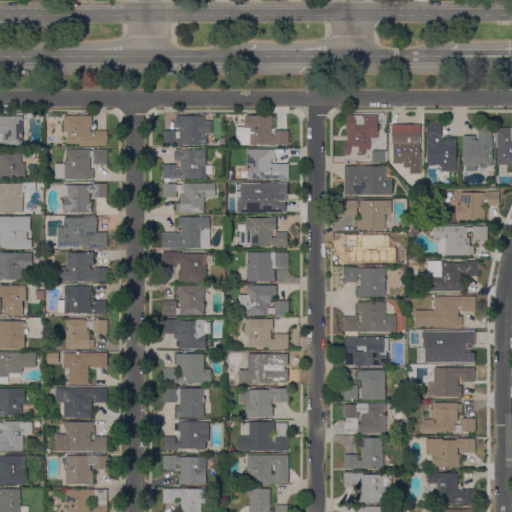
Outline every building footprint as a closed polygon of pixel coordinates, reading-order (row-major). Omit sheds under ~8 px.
[(0,116),(23,117),(23,145),(2,145),(2,135),(0,135),(0,116)] [(92,116),(92,126),(90,126),(90,132),(93,132),(93,131),(108,131),(108,146),(79,146),(79,144),(67,144),(61,144),(61,131),(64,131),(64,116),(92,116)] [(162,145),(162,130),(179,131),(179,127),(176,127),(176,116),(204,116),(204,122),(209,122),(210,122),(210,133),(209,133),(204,133),(204,145),(162,145)] [(246,117),(246,116),(273,116),(273,125),(271,125),(271,135),(274,135),(274,130),(288,130),(288,146),(284,146),(284,147),(256,147),(256,145),(236,145),(236,127),(245,127),(245,117),(246,117)] [(378,116),(378,138),(370,138),(370,150),(365,150),(365,155),(357,155),(357,156),(344,156),(344,142),(347,142),(347,133),(346,132),(346,116),(378,116)] [(388,126),(392,126),(392,125),(407,125),(407,124),(411,124),(411,125),(421,125),(420,168),(405,168),(405,164),(393,164),(393,158),(389,158),(389,151),(393,151),(393,144),(388,144),(388,126)] [(428,125),(441,125),(441,138),(441,142),(445,142),(445,139),(456,139),(456,171),(441,171),(441,166),(428,166),(428,125)] [(492,125),(492,136),(495,136),(495,147),(492,147),(492,166),(477,166),(477,170),(474,172),(467,172),(467,166),(463,166),(463,143),(464,143),(464,138),(472,138),(472,142),(475,142),(475,137),(478,137),(478,125),(492,125)] [(511,165),(497,165),(497,131),(511,131),(511,165)] [(90,149),(90,151),(93,151),(93,149),(107,149),(107,164),(93,164),(93,157),(90,157),(90,169),(94,169),(94,179),(90,179),(67,179),(66,179),(55,179),(55,164),(66,164),(66,149),(90,149)] [(247,179),(247,149),(271,149),(271,150),(275,150),(275,159),(271,159),(271,166),(275,166),(275,164),(288,164),(288,178),(247,179)] [(0,180),(0,150),(21,150),(21,163),(25,163),(25,180),(0,180)] [(206,164),(206,178),(171,179),(171,181),(164,181),(164,179),(162,179),(162,164),(176,164),(176,168),(180,168),(180,160),(175,160),(175,150),(206,150),(206,164)] [(388,151),(388,163),(372,163),(372,151),(388,151)] [(385,166),(385,179),(392,179),(392,194),(344,195),(344,166),(385,166)] [(215,183),(215,196),(204,196),(204,213),(180,213),(180,212),(176,212),(176,203),(180,203),(180,194),(183,194),(183,190),(176,190),(176,197),(163,197),(162,184),(164,184),(164,182),(169,182),(169,184),(177,184),(177,185),(183,185),(183,183),(215,183)] [(288,183),(288,198),(275,198),(275,191),(271,191),(271,203),(275,203),(275,212),(272,212),(272,213),(247,213),(247,212),(242,212),(242,195),(247,195),(247,189),(246,189),(246,185),(247,185),(247,183),(271,183),(271,184),(273,184),(273,183),(288,183)] [(23,212),(0,212),(0,184),(23,184),(23,212)] [(93,185),(93,184),(107,184),(107,198),(93,198),(93,193),(90,193),(90,202),(91,202),(91,212),(64,212),(64,185),(93,185)] [(405,193),(411,189),(414,194),(408,198),(405,193)] [(457,204),(460,204),(460,193),(486,192),(499,192),(499,205),(498,205),(498,206),(489,206),(489,205),(488,205),(488,200),(482,200),(483,210),(485,210),(485,219),(458,220),(457,204)] [(414,194),(417,198),(411,202),(408,198),(414,194)] [(391,200),(391,214),(385,214),(385,230),(357,230),(357,219),(361,219),(361,208),(357,208),(357,215),(344,215),(344,200),(358,200),(358,201),(361,201),(361,200),(391,200)] [(0,216),(5,216),(30,217),(30,232),(27,232),(27,239),(32,239),(32,249),(0,248),(0,216)] [(107,247),(88,247),(88,246),(58,246),(58,227),(63,227),(63,218),(85,218),(85,216),(96,216),(96,217),(97,217),(97,227),(96,227),(96,233),(107,233),(107,247)] [(210,217),(210,229),(201,229),(201,234),(202,234),(208,234),(208,248),(163,248),(163,233),(176,233),(176,234),(182,234),(182,227),(178,227),(178,217),(210,217)] [(276,217),(276,230),(271,230),(271,237),(276,237),(276,232),(287,232),(287,246),(274,246),(274,245),(269,245),(269,247),(261,247),(261,244),(239,244),(239,231),(246,231),(246,217),(276,217)] [(413,240),(407,234),(415,226),(421,232),(413,240)] [(465,226),(465,227),(473,228),(473,226),(487,226),(487,240),(473,240),(473,232),(467,232),(467,237),(469,237),(469,246),(474,246),(473,254),(470,254),(470,256),(446,256),(446,251),(440,251),(440,238),(433,238),(433,226),(465,226)] [(387,234),(387,250),(383,250),(383,262),(358,262),(358,263),(344,263),(344,249),(358,249),(358,254),(361,254),(361,244),(360,244),(360,234),(387,234)] [(93,252),(93,266),(90,266),(90,269),(94,269),(94,267),(107,267),(107,280),(55,281),(55,268),(67,268),(66,253),(93,252)] [(206,281),(178,282),(178,271),(180,271),(180,263),(176,263),(176,267),(163,267),(163,252),(181,252),(181,254),(206,254),(206,281)] [(289,266),(275,266),(275,265),(271,265),(272,270),(275,270),(275,281),(247,281),(247,252),(289,252),(289,266)] [(32,268),(22,268),(22,279),(0,279),(0,253),(32,253),(32,268)] [(445,263),(465,263),(465,261),(479,261),(479,276),(465,276),(465,271),(462,271),(462,278),(464,278),(464,291),(427,291),(427,277),(419,277),(419,269),(424,269),(424,261),(428,261),(445,261),(445,263)] [(385,268),(385,297),(357,297),(357,287),(360,287),(360,275),(357,275),(357,282),(344,282),(344,268),(385,268)] [(180,316),(180,314),(176,314),(176,315),(163,316),(162,301),(176,300),(176,308),(180,308),(180,295),(176,295),(176,286),(180,286),(180,285),(204,285),(204,315),(180,316)] [(277,285),(277,298),(273,298),(273,300),(271,300),(271,303),(268,303),(268,308),(275,308),(275,301),(289,301),(289,314),(282,314),(282,316),(276,316),(276,314),(275,314),(275,313),(266,313),(266,315),(239,315),(239,295),(241,295),(241,286),(247,286),(247,285),(277,285)] [(0,286),(25,286),(25,301),(23,301),(23,315),(0,315),(0,286)] [(64,312),(58,312),(58,300),(64,300),(64,286),(92,286),(92,295),(90,295),(90,306),(94,306),(94,300),(106,301),(106,314),(93,314),(93,313),(64,313),(64,312)] [(415,326),(415,311),(434,311),(434,296),(476,296),(476,312),(462,312),(462,310),(459,310),(459,317),(462,317),(462,326),(415,326)] [(385,315),(396,315),(396,332),(358,332),(358,335),(346,335),(346,332),(344,332),(344,317),(358,317),(358,319),(361,319),(361,312),(357,312),(357,302),(385,302),(385,315)] [(66,319),(85,319),(85,321),(93,321),(93,320),(107,320),(107,333),(94,333),(94,327),(88,327),(88,331),(90,331),(90,339),(94,339),(94,349),(66,349),(66,319)] [(179,348),(179,340),(174,338),(174,333),(163,333),(163,320),(183,320),(183,321),(196,321),(196,320),(206,319),(206,322),(211,322),(211,334),(206,334),(206,349),(179,348)] [(273,319),(273,329),(271,329),(271,339),(275,339),(275,334),(289,334),(289,349),(268,349),(268,347),(249,347),(249,335),(244,335),(245,319),(273,319)] [(25,349),(0,349),(0,321),(25,321),(25,349)] [(460,333),(460,342),(458,342),(458,352),(461,352),(462,347),(476,347),(476,361),(463,361),(463,362),(455,362),(455,360),(443,360),(443,362),(426,362),(426,346),(432,346),(432,332),(460,333)] [(355,365),(345,365),(345,362),(344,362),(343,352),(345,352),(345,337),(383,337),(384,338),(388,338),(389,352),(386,352),(387,366),(382,366),(382,365),(362,365),(362,366),(355,366),(355,365)] [(0,353),(35,353),(35,366),(22,366),(22,373),(9,373),(9,377),(0,377),(0,353)] [(107,353),(107,368),(94,368),(94,365),(88,365),(89,384),(69,384),(69,379),(64,379),(64,368),(54,368),(54,355),(63,355),(63,353),(107,353)] [(204,369),(211,369),(211,383),(163,383),(163,368),(176,368),(176,376),(180,376),(180,364),(176,364),(176,354),(204,354),(204,369)] [(276,354),(276,364),(272,364),(272,375),(275,375),(275,368),(288,368),(288,383),(287,383),(287,385),(281,385),(281,383),(238,383),(238,369),(247,369),(247,354),(276,354)] [(434,368),(476,368),(476,382),(462,382),(462,377),(458,377),(458,386),(462,386),(462,397),(434,397),(434,396),(434,368)] [(362,380),(358,380),(358,371),(361,371),(361,370),(385,370),(385,400),(362,400),(362,380)] [(358,400),(344,400),(344,385),(358,385),(358,399),(358,400)] [(56,400),(56,388),(108,388),(108,403),(94,403),(94,401),(91,401),(91,418),(64,418),(64,404),(56,400)] [(163,388),(177,388),(177,389),(180,389),(180,388),(204,388),(204,389),(209,389),(209,395),(204,395),(204,417),(177,417),(177,406),(180,406),(180,402),(177,402),(163,402),(163,388)] [(289,388),(289,402),(274,402),(274,397),(271,397),(271,407),(273,407),(273,417),(246,418),(245,402),(240,402),(240,391),(249,391),(249,390),(269,390),(269,388),(289,388)] [(0,389),(25,389),(25,406),(22,406),(22,415),(9,415),(9,417),(5,417),(5,416),(0,415),(0,389)] [(458,403),(458,404),(462,404),(462,412),(458,412),(458,419),(462,419),(462,418),(476,418),(476,432),(462,432),(462,431),(453,431),(453,432),(423,432),(423,420),(435,420),(434,403),(458,403)] [(387,404),(387,413),(385,413),(385,416),(387,416),(387,419),(385,419),(385,434),(362,434),(362,433),(358,433),(358,429),(344,429),(344,423),(346,423),(346,418),(344,418),(344,405),(357,405),(357,404),(387,404)] [(23,421),(24,422),(32,422),(32,434),(23,434),(23,451),(9,451),(9,453),(0,453),(0,423),(4,423),(4,421),(23,421)] [(247,423),(247,421),(275,422),(275,433),(271,433),(271,443),(275,443),(275,437),(276,437),(276,423),(287,423),(287,437),(289,437),(289,451),(238,451),(238,435),(239,435),(240,432),(241,430),(242,428),(243,427),(245,423),(247,423)] [(95,422),(95,432),(91,432),(91,441),(95,441),(95,436),(107,436),(107,451),(55,451),(55,435),(66,435),(66,422),(95,422)] [(209,422),(209,438),(206,438),(206,449),(181,449),(181,448),(175,448),(175,450),(164,450),(164,436),(175,436),(175,442),(180,442),(180,431),(179,431),(179,422),(209,422)] [(344,455),(358,455),(358,460),(362,460),(362,438),(382,438),(382,454),(391,454),(391,469),(344,468),(344,455)] [(476,438),(476,453),(461,452),(461,447),(458,447),(458,454),(460,455),(460,468),(447,468),(447,471),(439,471),(439,468),(432,468),(433,454),(426,453),(426,438),(442,439),(442,440),(456,440),(456,438),(476,438)] [(177,455),(177,469),(163,469),(163,456),(177,455)] [(247,485),(247,477),(242,477),(242,471),(247,471),(247,455),(288,455),(288,483),(275,483),(275,485),(247,485)] [(0,456),(25,456),(25,484),(0,484),(0,456)] [(107,456),(107,469),(94,469),(94,466),(91,466),(91,471),(94,471),(94,485),(90,485),(90,484),(66,484),(66,456),(107,456)] [(180,457),(206,457),(207,484),(179,484),(179,474),(180,474),(180,457)] [(391,475),(391,488),(387,488),(387,502),(360,502),(359,493),(361,493),(361,489),(362,489),(362,482),(358,482),(358,487),(344,487),(344,473),(346,473),(346,472),(354,472),(354,473),(363,473),(363,475),(391,475)] [(457,491),(464,491),(464,489),(475,489),(475,504),(430,504),(430,483),(428,483),(428,473),(457,473),(457,491)] [(21,506),(29,506),(29,511),(0,511),(0,489),(21,489),(21,506)] [(66,511),(66,489),(107,489),(107,511),(66,511)] [(181,511),(181,497),(176,497),(176,503),(163,503),(163,489),(208,489),(208,490),(213,490),(213,503),(202,503),(202,511),(181,511)] [(249,506),(250,506),(250,489),(270,489),(270,507),(275,507),(275,505),(288,504),(288,511),(240,511),(241,510),(246,507),(249,506)]
